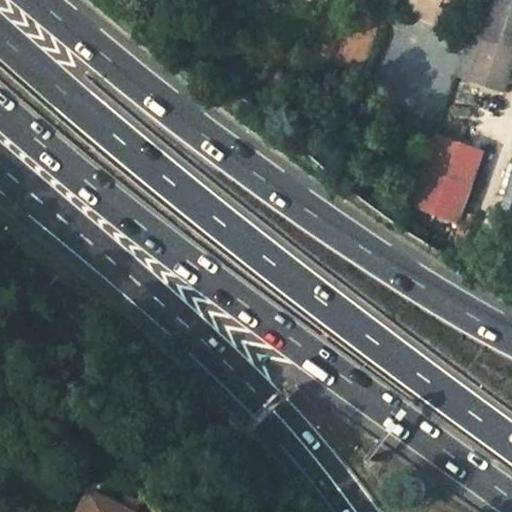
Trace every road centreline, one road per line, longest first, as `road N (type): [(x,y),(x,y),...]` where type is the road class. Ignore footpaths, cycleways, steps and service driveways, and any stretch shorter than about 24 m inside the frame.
road 1 (trunk): [(511,442),(243,240),(0,34)]
road 2 (trunk): [(0,107),(209,276),(511,499)]
road 3 (trunk): [(511,335),(311,212),(38,0)]
road 4 (trunk): [(0,163),(243,378)]
road 5 (trunk): [(243,378),(317,447),(366,511)]
road 6 (trunk): [(243,378),(341,511)]
